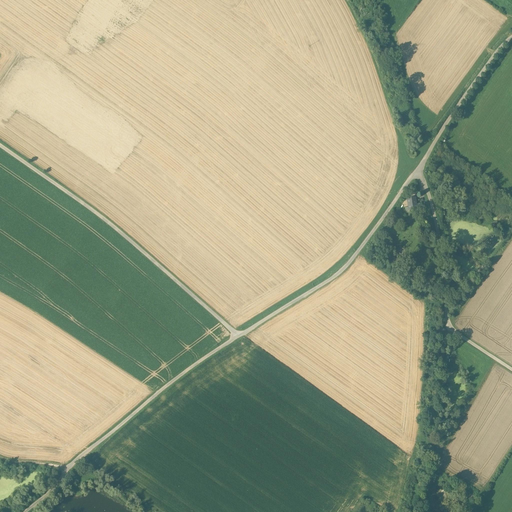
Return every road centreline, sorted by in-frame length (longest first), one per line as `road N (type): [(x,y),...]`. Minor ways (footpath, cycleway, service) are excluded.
road 1 (unclassified): [(24,511),(190,367),(343,269),(418,171)]
road 2 (track): [(238,336),(109,223),(0,145)]
road 3 (unclassified): [(511,372),(443,324),(438,241),(418,171)]
road 4 (unclassified): [(418,171),(511,36)]
